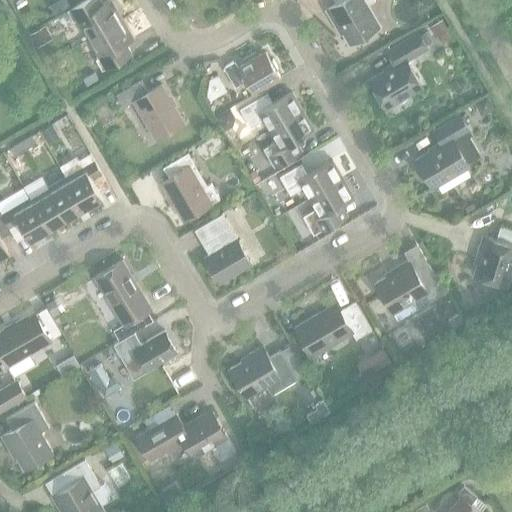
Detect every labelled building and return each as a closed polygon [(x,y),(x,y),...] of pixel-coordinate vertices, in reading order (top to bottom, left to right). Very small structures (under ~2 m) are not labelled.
[(87,38),(122,18),(111,0),(106,0),(102,3),(100,0),(82,0),(66,10),(73,21),(77,19),(87,38)] [(343,30),(349,41),(378,25),(366,4),(373,0),(334,0),(336,3),(327,8),(340,31),(343,30)] [(122,18),(87,38),(98,56),(95,58),(102,70),(131,53),(125,42),(133,37),(122,18)] [(369,79),(384,106),(421,85),(406,59),(427,47),(418,32),(386,50),(394,64),(369,79)] [(272,58),(270,59),(265,51),(238,67),(234,60),(223,66),(235,86),(245,80),(253,93),(280,77),(275,68),(277,67),(272,58)] [(161,83),(148,91),(141,79),(116,94),(123,106),(133,100),(155,138),(183,121),(172,102),(170,103),(167,98),(169,97),(161,83)] [(269,129),(302,110),(291,91),(268,105),(261,94),(239,108),(250,126),(263,119),(269,129)] [(213,94),(208,96),(213,104),(218,102),(213,94)] [(302,110),(269,129),(275,140),(262,148),(273,166),(296,153),(290,143),(313,129),(302,110)] [(415,159),(431,186),(468,164),(466,161),(479,154),(465,131),(468,129),(459,114),(433,130),(441,143),(415,159)] [(20,140),(25,148),(36,142),(31,134),(20,140)] [(14,154),(25,148),(20,140),(9,147),(14,154)] [(65,176),(84,207),(102,196),(96,186),(107,180),(90,152),(78,158),(82,165),(65,176)] [(210,182),(201,187),(189,165),(193,162),(187,152),(162,166),(168,177),(161,181),(169,195),(171,194),(174,199),(172,200),(183,219),(220,198),(210,182)] [(309,197),(342,177),(331,158),(307,172),(301,162),(279,175),(290,194),(303,186),(309,197)] [(66,218),(84,207),(65,176),(47,186),(66,218)] [(342,177),(309,197),(315,207),(302,215),(313,234),(336,220),(329,210),(353,196),(342,177)] [(48,228),(66,218),(47,186),(29,197),(48,228)] [(30,239),(48,228),(29,197),(1,214),(11,230),(14,235),(24,229),(30,239)] [(11,230),(1,214),(0,212),(0,256),(9,251),(0,237),(11,230)] [(208,262),(219,281),(251,263),(222,212),(194,228),(212,260),(208,262)] [(511,262),(511,227),(500,224),(495,239),(483,235),(478,251),(481,251),(474,274),(506,284),(511,262)] [(136,282),(135,283),(130,276),(132,275),(122,259),(94,275),(123,323),(151,306),(136,282)] [(428,262),(415,270),(409,259),(394,267),(396,270),(375,282),(392,310),(413,298),(418,307),(445,291),(428,262)] [(355,338),(371,329),(354,300),(339,309),(335,302),(294,326),(311,354),(351,331),(355,338)] [(0,330),(0,353),(6,365),(50,339),(34,310),(0,330)] [(447,319),(452,327),(463,321),(458,313),(447,319)] [(145,370),(177,351),(164,329),(141,343),(134,331),(113,343),(126,364),(138,357),(145,370)] [(280,349),(269,356),(262,345),(248,353),(249,356),(229,367),(246,396),(266,384),(271,393),(297,378),(280,349)] [(0,388),(0,409),(25,395),(16,379),(0,388)] [(23,468),(52,451),(40,431),(49,426),(34,400),(5,417),(12,428),(1,435),(9,449),(11,447),(23,468)] [(183,425),(176,413),(148,429),(161,451),(179,441),(185,443),(192,456),(227,436),(211,408),(183,425)] [(66,511),(100,511),(104,510),(92,490),(100,485),(84,457),(49,478),(57,492),(52,494),(61,508),(63,507),(66,511)] [(447,511),(481,511),(471,503),(476,496),(463,486),(458,493),(461,495),(447,511)]
